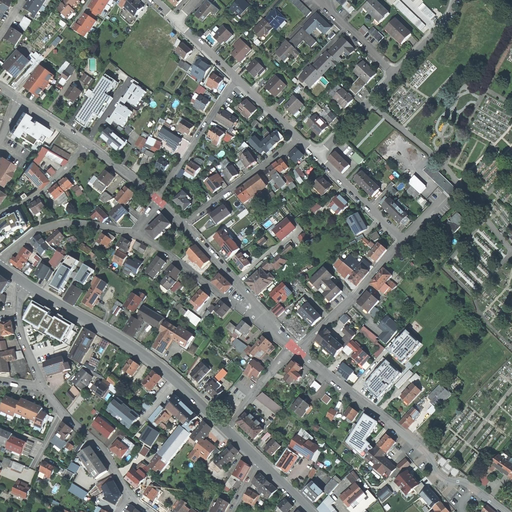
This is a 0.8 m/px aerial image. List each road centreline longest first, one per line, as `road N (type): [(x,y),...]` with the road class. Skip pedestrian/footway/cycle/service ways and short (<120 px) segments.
road 1 (tertiary): [(227,428),(149,357),(22,280)]
road 2 (residential): [(298,348),(413,438),(445,476),(471,484)]
road 3 (residential): [(137,232),(276,333)]
road 4 (residential): [(405,239),(298,348)]
road 5 (residential): [(0,262),(34,232),(60,223),(137,232)]
road 6 (residential): [(161,198),(238,78)]
road 7 (residential): [(187,224),(276,333)]
road 8 (residential): [(187,224),(295,135)]
road 9 (residential): [(315,151),(405,239)]
